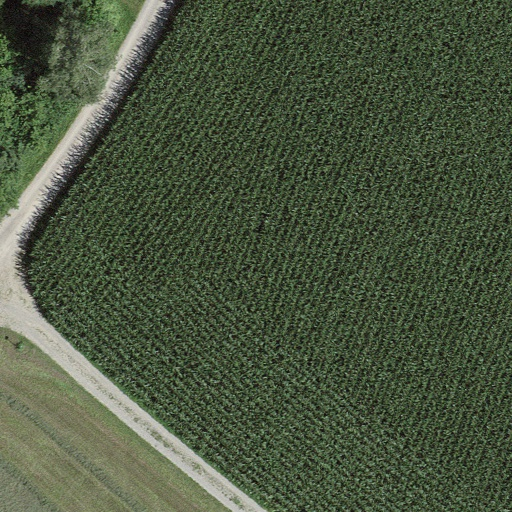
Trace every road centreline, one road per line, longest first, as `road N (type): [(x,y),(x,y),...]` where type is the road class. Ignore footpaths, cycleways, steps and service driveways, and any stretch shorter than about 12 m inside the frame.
road 1 (track): [(254,511),(0,294)]
road 2 (track): [(0,252),(165,0)]
